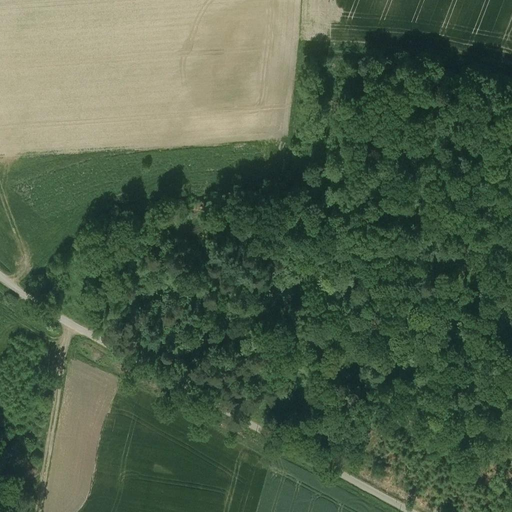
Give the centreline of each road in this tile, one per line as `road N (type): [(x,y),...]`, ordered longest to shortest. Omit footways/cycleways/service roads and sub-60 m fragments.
road 1 (unclassified): [(0,274),(72,325),(416,511)]
road 2 (track): [(72,325),(36,511)]
